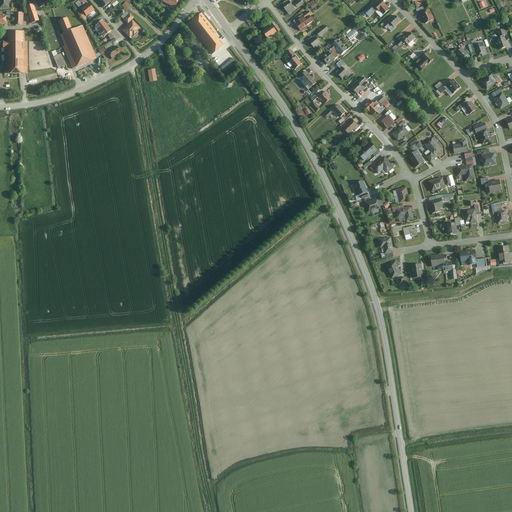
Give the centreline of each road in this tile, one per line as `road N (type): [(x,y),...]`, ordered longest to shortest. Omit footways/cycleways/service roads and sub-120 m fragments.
road 1 (secondary): [(228,29),(307,145),(374,296),(412,511)]
road 2 (track): [(129,65),(211,511)]
road 3 (residential): [(408,172),(266,1)]
road 4 (residential): [(141,58),(63,96),(0,106)]
road 5 (residential): [(511,193),(495,118),(463,75)]
